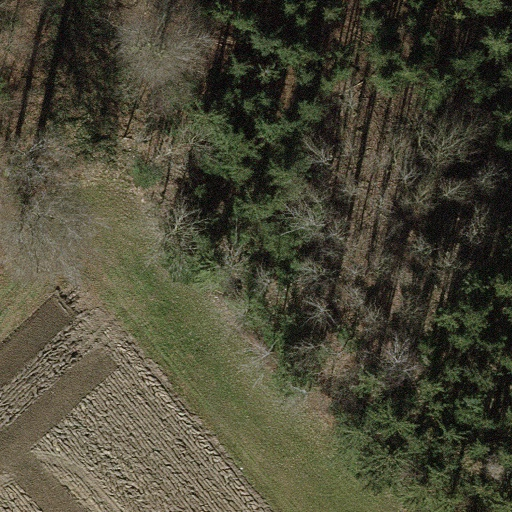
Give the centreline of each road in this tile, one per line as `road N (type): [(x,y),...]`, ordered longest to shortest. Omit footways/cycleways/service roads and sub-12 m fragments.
road 1 (motorway): [(93,511),(407,0)]
road 2 (motorway): [(114,0),(0,186)]
